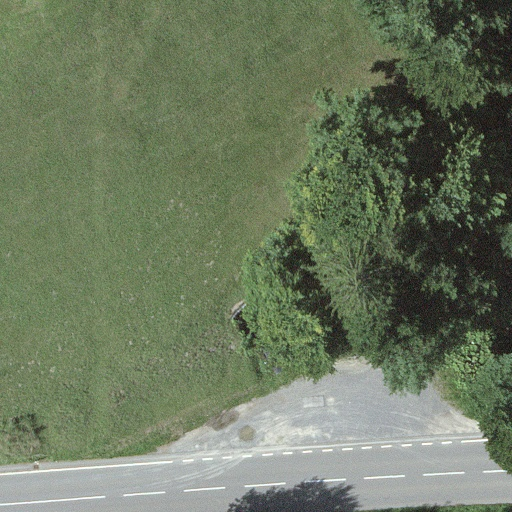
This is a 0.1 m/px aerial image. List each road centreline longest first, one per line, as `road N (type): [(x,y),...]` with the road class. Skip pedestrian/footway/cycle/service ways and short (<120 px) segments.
road 1 (tertiary): [(511,473),(0,507)]
road 2 (track): [(236,489),(450,295),(511,218)]
